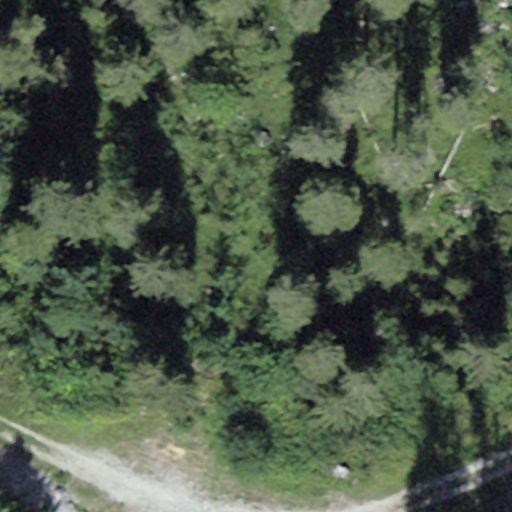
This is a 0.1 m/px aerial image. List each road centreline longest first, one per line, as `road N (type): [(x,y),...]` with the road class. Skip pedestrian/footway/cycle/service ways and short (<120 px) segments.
road 1 (track): [(264,511),(388,508),(511,466)]
road 2 (track): [(0,429),(218,511)]
